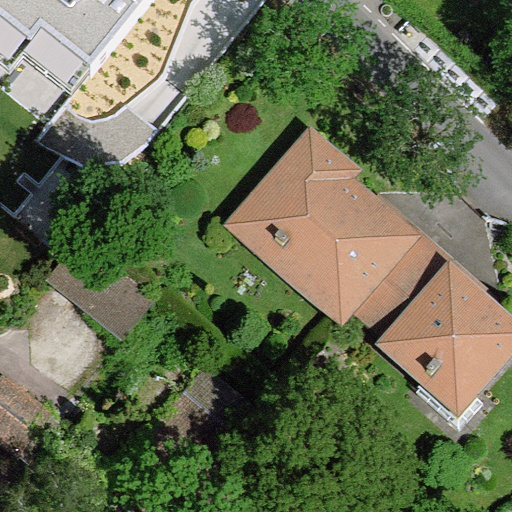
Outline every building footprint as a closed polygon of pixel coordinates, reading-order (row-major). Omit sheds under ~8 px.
[(0,0),(0,66),(11,75),(24,56),(73,92),(153,0),(0,0)] [(363,324),(433,247),(376,198),(364,188),(371,180),(317,134),(232,230),(340,327),(350,336),(352,338),(363,324)] [(85,244),(50,284),(125,347),(159,307),(85,244)] [(470,428),(511,381),(511,318),(509,315),(433,247),(363,324),(391,350),(393,351),(386,359),(412,381),(470,428)] [(267,423),(209,371),(122,474),(167,511),(226,511),(258,477),(280,493),(309,459),(267,423)] [(60,424),(4,381),(0,386),(0,440),(35,469),(69,430),(60,424)]
